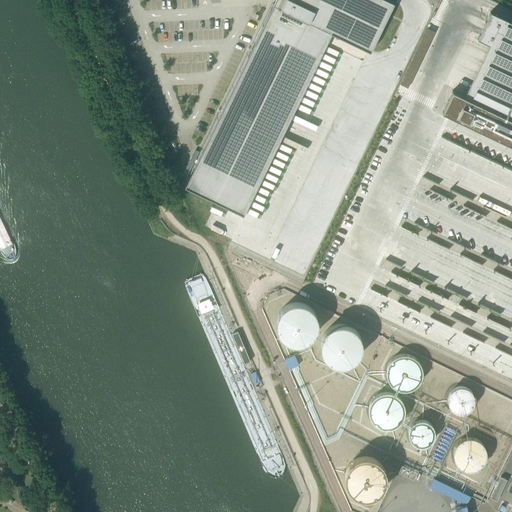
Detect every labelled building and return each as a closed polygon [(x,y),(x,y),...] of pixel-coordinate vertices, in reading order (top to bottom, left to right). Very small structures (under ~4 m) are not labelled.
[(185,184),(184,186),(204,196),(216,202),(234,210),(238,212),(243,215),(244,213),(260,181),(267,166),(296,105),(319,57),(326,44),(326,43),(331,34),(331,33),(340,37),(367,50),(370,52),(372,48),(373,46),(393,5),(394,2),(389,0),(275,0),(274,4),(272,4),(251,47),(249,51),(232,86),(221,108),(219,112),(218,116),(203,147),(187,180),(185,184)] [(511,145),(511,22),(490,12),(477,39),(484,42),(491,46),(492,46),(491,48),(468,98),(467,98),(461,95),(452,91),(442,112),(465,123),(509,144),(511,145)] [(283,308),(281,309),(280,311),(279,312),(278,314),(277,316),(277,317),(276,319),(276,321),(276,323),(276,324),(276,326),(277,328),(277,330),(278,331),(279,333),(280,335),(281,336),(282,337),(283,339),(285,340),(286,341),(288,341),(290,342),(291,343),(293,343),(295,343),(297,343),(299,343),(300,343),(302,343),(304,342),(306,341),(307,340),(309,339),(310,338),(311,337),(313,336),(314,334),(315,333),(315,331),(316,329),(317,328),(317,326),(317,324),(317,322),(317,320),(317,319),(316,317),(316,315),(315,314),(314,312),(313,310),(312,309),(311,308),(309,307),(308,306),(306,305),(304,304),(303,303),(301,303),(299,302),(297,302),(296,302),(294,302),(292,303),(290,303),(289,304),(287,305),(285,306),(284,307),(283,308)] [(324,332),(322,335),(322,336),(321,338),(321,340),(320,342),(320,344),(320,345),(320,347),(321,349),(321,351),(322,353),(323,354),(324,356),(325,357),(326,359),(327,360),(329,361),(330,362),(332,363),(334,364),(335,365),(337,365),(339,365),(341,365),(343,365),(344,365),(346,365),(348,364),(350,364),(351,363),(353,362),(354,361),(356,360),(357,359),(358,357),(359,356),(360,354),(361,352),(362,351),(362,349),(363,347),(363,345),(363,343),(363,341),(362,340),(362,338),(361,336),(360,334),(359,333),(358,331),(357,330),(356,329),(355,327),(353,326),(351,325),(350,325),(348,324),(346,323),(344,323),(343,323),(341,323),(339,323),(337,323),(335,324),(334,324),(332,325),(330,326),(329,327),(327,328),(326,330),(325,331),(324,332)] [(231,334),(244,363),(250,361),(237,331),(231,334)] [(285,358),(289,367),(299,363),(295,354),(285,358)] [(418,361),(417,359),(415,358),(414,357),(413,356),(411,355),(410,355),(408,354),(406,354),(405,354),(403,354),(401,354),(400,354),(398,355),(396,355),(395,356),(394,357),(392,358),(391,359),(390,361),(389,362),(388,363),(387,365),(387,367),(386,368),(386,370),(386,372),(386,373),(386,375),(387,377),(387,378),(388,380),(389,381),(390,383),(391,384),(392,385),(393,386),(395,387),(396,388),(398,389),(399,389),(401,389),(403,390),(404,390),(406,390),(408,389),(409,389),(411,388),(412,387),(414,387),(415,386),(416,384),(418,383),(419,382),(419,380),(420,379),(421,377),(421,376),(422,374),(422,372),(422,371),(422,369),(421,367),(421,366),(420,364),(419,363),(418,361)] [(464,386),(463,386),(462,386),(460,386),(459,386),(457,386),(456,387),(455,387),(453,388),(452,389),(451,390),(450,391),(449,392),(449,394),(448,395),(448,396),(448,398),(447,399),(448,401),(448,402),(448,404),(449,405),(450,406),(450,407),(451,408),(452,409),(454,410),(455,411),(456,411),(458,412),(459,412),(460,412),(462,412),(463,412),(465,411),(466,411),(467,410),(469,409),(470,408),(471,407),(472,406),(472,405),(473,404),(473,402),(474,401),(474,399),(474,398),(473,397),(473,395),(473,394),(472,393),(471,391),(470,390),(469,389),(468,388),(467,388),(465,387),(464,386)] [(403,415),(404,413),(404,412),(404,410),(404,408),(404,407),(403,405),(403,404),(402,402),(401,401),(400,399),(399,398),(398,397),(396,396),(395,395),(394,394),(392,393),(390,393),(389,393),(387,393),(385,393),(384,393),(382,393),(381,394),(379,394),(377,395),(376,396),(375,397),(374,398),(373,399),(372,401),(371,402),(370,404),(370,405),(369,407),(369,409),(369,410),(369,412),(369,414),(370,415),(370,417),(371,418),(372,420),(373,421),(374,422),(375,424),(377,425),(378,426),(379,426),(381,427),(383,427),(384,428),(386,428),(388,428),(389,427),(391,427),(393,427),(394,426),(396,425),(397,424),(398,423),(399,422),(400,421),(401,419),(402,418),(403,416),(403,415)] [(412,442),(413,443),(414,444),(415,444),(416,445),(418,445),(419,446),(421,446),(422,446),(423,445),(425,445),(426,445),(427,444),(429,443),(430,442),(431,441),(432,440),(432,439),(433,437),(433,436),(434,435),(434,433),(434,432),(434,430),(433,429),(433,428),(432,426),(431,425),(430,424),(429,423),(428,422),(427,421),(426,421),(424,420),(423,420),(422,420),(420,420),(419,420),(417,420),(416,421),(415,422),(413,422),(412,423),(411,424),(410,425),(410,427),(409,428),(408,429),(408,431),(408,432),(408,433),(408,435),(408,436),(409,438),(409,439),(410,440),(412,442)] [(327,429),(322,432),(327,441),(332,438),(327,429)] [(481,441),(480,440),(478,439),(477,438),(476,438),(474,437),(472,437),(471,437),(469,437),(468,437),(466,437),(464,437),(463,438),(461,439),(460,440),(459,441),(458,442),(456,443),(456,444),(455,446),(454,447),(454,449),(453,451),(453,452),(453,454),(453,455),(453,457),(454,459),(454,460),(455,462),(456,463),(457,464),(458,465),(459,466),(461,467),(462,468),(464,469),(465,469),(467,470),(468,470),(470,470),(472,470),(473,470),(475,469),(476,469),(478,468),(479,467),(481,466),(482,465),(483,464),(484,462),(485,461),(485,459),(486,458),(486,456),(486,455),(486,453),(486,451),(486,450),(486,448),(485,447),(484,445),(484,444),(483,443),(481,441)] [(366,497),(368,497),(370,497),(372,496),(373,496),(375,495),(376,494),(378,493),(379,492),(380,490),(382,489),(383,487),(383,486),(384,484),(385,482),(385,481),(385,479),(386,477),(385,475),(385,473),(385,472),(384,470),(384,468),(383,467),(382,465),(381,464),(380,462),(378,461),(377,460),(375,459),(374,458),(372,457),(370,457),(368,456),(367,456),(365,456),(363,456),(361,457),(359,457),(358,457),(356,458),(354,459),(353,460),(352,461),(350,462),(349,464),(348,465),(347,467),(346,468),(345,470),(345,472),(345,474),(344,475),(344,477),(344,479),(345,481),(345,483),(346,484),(346,486),(347,488),(348,489),(349,490),(351,492),(352,493),(354,494),(355,495),(357,496),(358,496),(360,497),(362,497),(364,497),(366,497)] [(490,497),(496,500),(506,479),(500,476),(490,497)] [(460,511),(468,496),(431,478),(426,488),(450,499),(446,507),(456,511),(460,511)]
